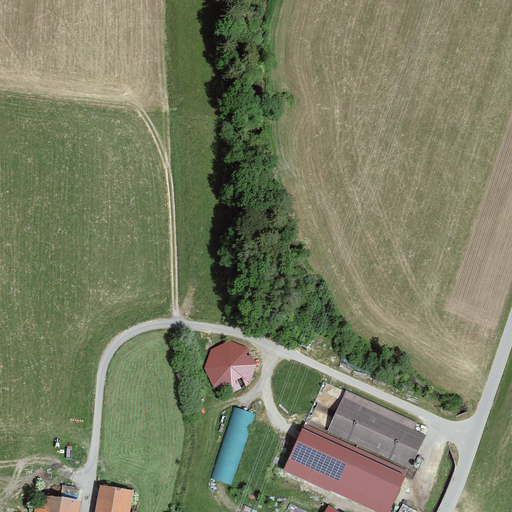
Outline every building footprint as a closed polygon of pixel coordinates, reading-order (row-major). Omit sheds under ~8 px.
[(229,339),(211,348),(204,367),(213,386),(233,393),(251,384),(257,363),(250,347),(229,339)] [(427,425),(346,391),(329,431),(411,465),(427,425)] [(255,413),(234,406),(211,478),(232,485),(255,413)] [(394,511),(411,475),(305,428),(286,471),(379,511),(394,511)] [(132,511),(137,487),(102,481),(96,511),(132,511)] [(81,511),(83,500),(39,493),(36,511),(81,511)]
